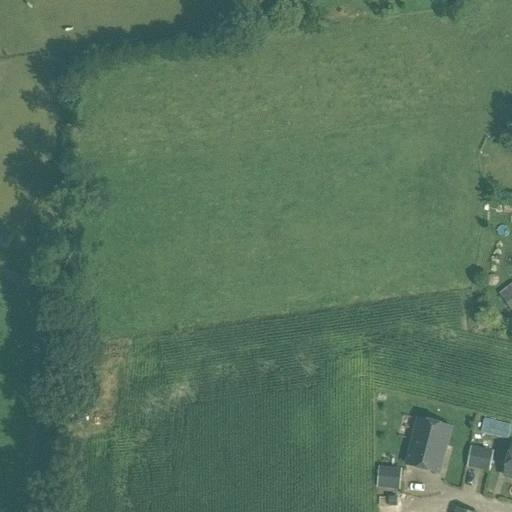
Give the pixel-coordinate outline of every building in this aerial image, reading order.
[(511,287),(501,297),(511,310),(511,287)] [(440,475),(452,429),(419,421),(407,466),(440,475)] [(486,472),(491,452),(470,448),(466,468),(486,472)] [(398,469),(379,467),(377,488),(397,489),(398,469)] [(389,508),(397,508),(397,498),(389,498),(389,508)]
